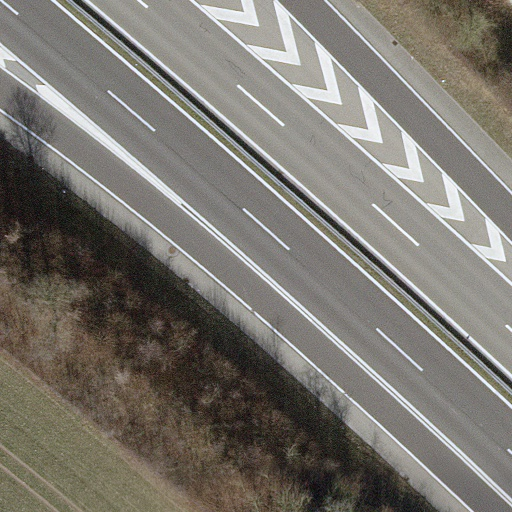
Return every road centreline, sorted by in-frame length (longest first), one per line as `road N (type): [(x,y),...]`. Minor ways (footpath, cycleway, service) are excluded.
road 1 (motorway): [(0,0),(511,453)]
road 2 (motorway): [(0,92),(511,472)]
road 3 (motorway): [(511,332),(136,0)]
road 4 (motorway): [(511,219),(300,0)]
